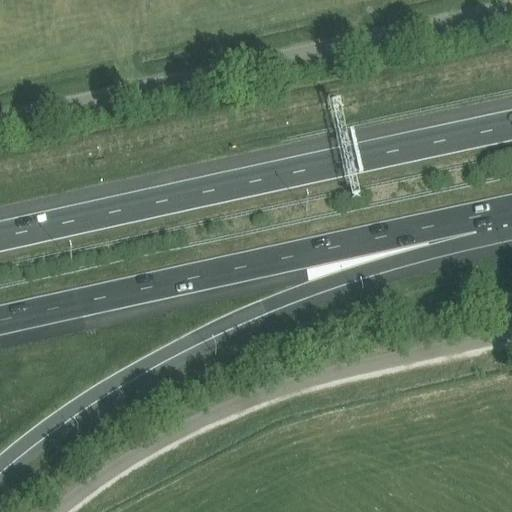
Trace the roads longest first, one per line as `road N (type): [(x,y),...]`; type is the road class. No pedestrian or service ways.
road 1 (motorway): [(0,472),(131,372),(477,216)]
road 2 (motorway): [(511,125),(0,238)]
road 3 (unclassified): [(0,120),(511,10)]
road 4 (unclassified): [(57,511),(151,446),(234,406),(335,373),(511,334)]
road 5 (motorway): [(0,320),(477,216)]
